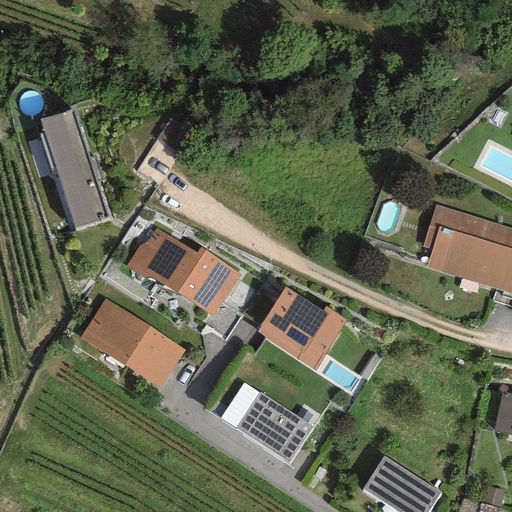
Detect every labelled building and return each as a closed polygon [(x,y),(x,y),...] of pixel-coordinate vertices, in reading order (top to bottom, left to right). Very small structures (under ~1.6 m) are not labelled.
[(75,228),(108,217),(96,181),(102,180),(95,156),(89,158),(73,110),(39,120),(75,228)] [(426,267),(511,294),(511,229),(435,205),(422,247),(431,250),(426,267)] [(139,246),(125,267),(144,279),(152,278),(211,317),(239,275),(200,247),(196,253),(155,229),(147,242),(139,246)] [(260,326),(256,332),(314,369),(346,320),(325,307),(322,311),(284,287),(259,325),(260,326)] [(184,350),(104,299),(79,339),(159,389),(184,350)] [(219,418),(235,429),(258,393),(243,383),(219,418)] [(311,427),(259,392),(258,393),(235,429),(288,463),(311,427)] [(511,394),(501,392),(493,432),(511,435),(511,394)] [(427,511),(440,493),(383,457),(362,490),(396,511),(427,511)] [(503,491),(485,486),(481,503),(499,508),(503,491)] [(457,511),(477,511),(481,503),(461,497),(457,511)] [(500,511),(501,509),(499,508),(481,503),(477,511),(500,511)]
